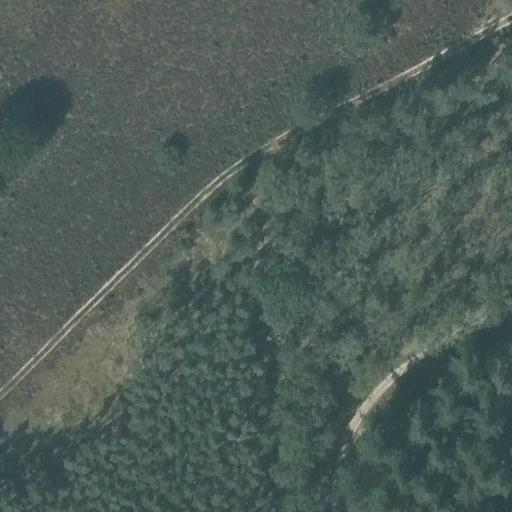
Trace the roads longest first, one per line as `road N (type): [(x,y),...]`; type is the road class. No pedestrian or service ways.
road 1 (track): [(0,397),(238,166),(511,16)]
road 2 (track): [(347,511),(342,476),(364,426),(433,358),(511,336)]
